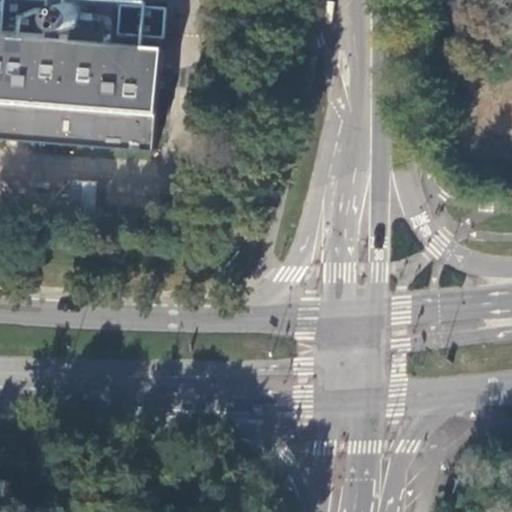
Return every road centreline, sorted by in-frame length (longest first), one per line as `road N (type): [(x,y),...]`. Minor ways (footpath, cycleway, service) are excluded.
road 1 (tertiary): [(0,369),(306,368),(337,346)]
road 2 (tertiary): [(357,93),(291,271),(246,318)]
road 3 (primary): [(246,318),(0,303)]
road 4 (tertiary): [(511,269),(465,265),(427,233),(381,110)]
road 5 (tertiary): [(357,93),(339,317)]
road 6 (tertiary): [(379,317),(381,110)]
road 7 (primary): [(0,381),(201,396)]
road 8 (tertiary): [(201,396),(278,444),(320,502)]
road 9 (tertiary): [(392,511),(406,446),(466,391)]
road 10 (tertiary): [(511,328),(375,349)]
road 11 (primary): [(511,307),(379,317)]
road 12 (primary): [(201,396),(332,396)]
